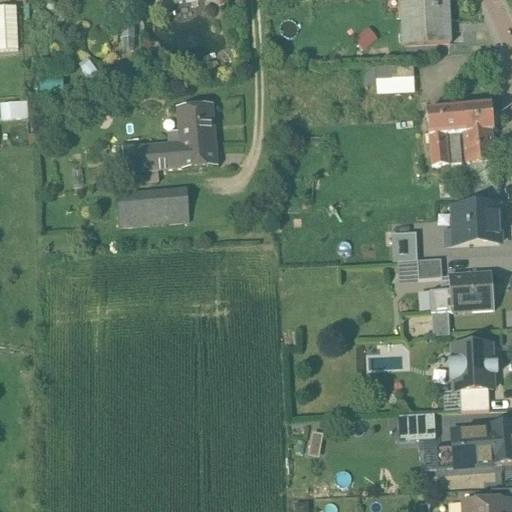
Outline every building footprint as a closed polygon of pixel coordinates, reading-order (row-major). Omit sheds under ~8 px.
[(445,0),(402,0),(404,15),(401,15),(403,48),(444,46),(443,26),(447,26),(445,0)] [(0,51),(15,51),(14,8),(0,7),(0,51)] [(131,24),(119,25),(120,39),(132,39),(131,24)] [(363,50),(376,38),(367,30),(355,41),(363,50)] [(415,93),(413,65),(363,68),(364,85),(376,84),(376,95),(415,93)] [(27,103),(1,105),(2,121),(28,119),(27,103)] [(212,108),(176,111),(178,135),(182,173),(217,169),(212,108)] [(490,108),(463,111),(464,136),(465,135),(466,166),(492,164),(489,133),(493,133),(490,108)] [(463,111),(425,114),(431,170),(447,168),(447,167),(444,137),(457,136),(464,136),(463,111)] [(169,147),(122,151),(124,178),(137,177),(157,175),(182,173),(178,135),(168,136),(169,147)] [(457,136),(444,137),(447,167),(460,166),(457,136)] [(157,175),(137,177),(138,188),(158,186),(157,175)] [(187,193),(154,195),(156,218),(119,221),(119,231),(189,225),(187,193)] [(154,195),(117,198),(119,221),(156,218),(154,195)] [(449,207),(453,250),(503,246),(500,203),(449,207)] [(439,263),(415,264),(416,280),(440,278),(439,263)] [(489,277),(449,280),(451,312),(472,310),(472,314),(492,313),(489,277)] [(447,316),(431,317),(432,340),(449,339),(447,316)] [(490,348),(452,350),(453,361),(449,361),(450,383),(454,383),(454,394),(487,393),(492,392),(492,377),(497,377),(496,363),(491,364),(490,348)] [(487,393),(459,394),(461,415),(489,414),(487,393)] [(396,417),(397,442),(432,440),(431,415),(396,417)] [(490,469),(491,468),(511,466),(511,426),(487,428),(487,430),(451,433),(454,471),(490,469)] [(511,505),(511,491),(491,492),(491,505),(511,504),(511,505)] [(491,505),(474,505),(472,503),(466,503),(462,508),(461,511),(510,511),(511,505),(511,504),(491,505)]
